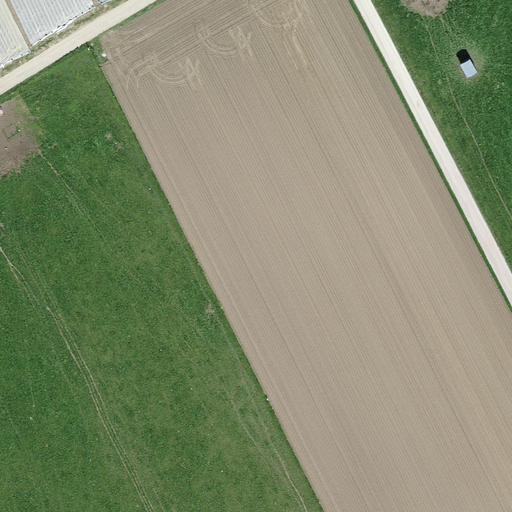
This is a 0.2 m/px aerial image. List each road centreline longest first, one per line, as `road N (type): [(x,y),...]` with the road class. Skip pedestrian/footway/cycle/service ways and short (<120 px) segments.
road 1 (track): [(511,292),(363,0)]
road 2 (track): [(142,0),(0,87)]
